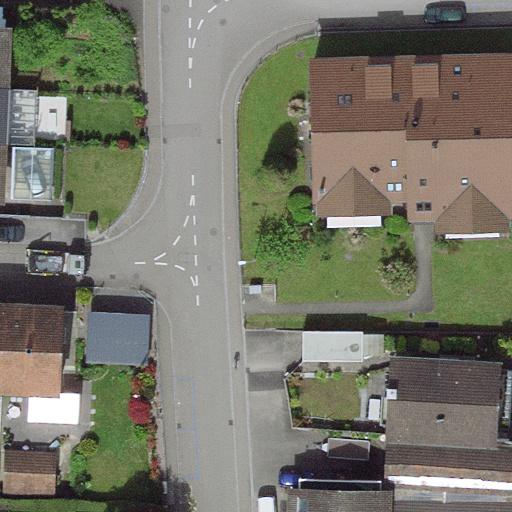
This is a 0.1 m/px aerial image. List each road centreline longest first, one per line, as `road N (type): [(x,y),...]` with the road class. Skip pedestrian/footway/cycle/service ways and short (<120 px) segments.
road 1 (residential): [(196,261),(191,0)]
road 2 (residential): [(212,511),(196,261)]
road 3 (residential): [(0,256),(196,261)]
